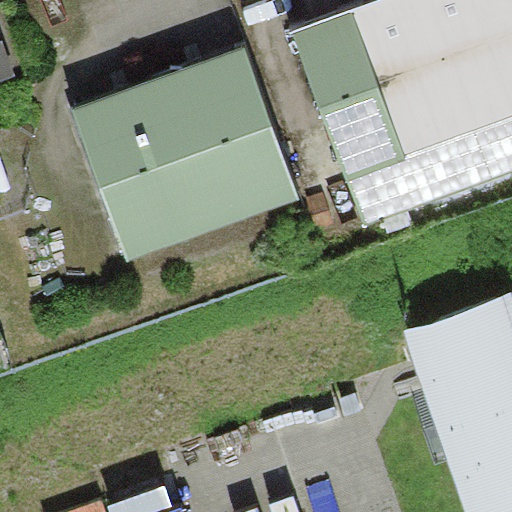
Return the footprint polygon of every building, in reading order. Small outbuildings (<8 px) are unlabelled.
[(511,0),(341,0),(289,19),(363,220),(511,165),(511,0)] [(1,36),(0,36),(0,72),(13,67),(1,36)] [(248,37),(78,97),(131,245),(301,185),(248,37)] [(511,511),(511,298),(510,292),(418,324),(484,511),(511,511)] [(87,511),(72,467),(7,489),(14,511),(87,511)] [(180,511),(177,500),(143,511),(180,511)]
